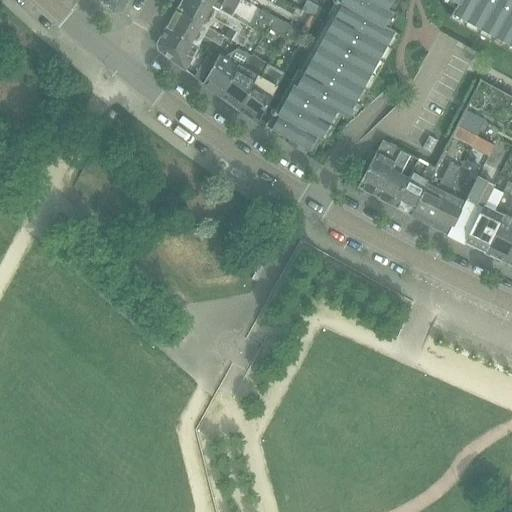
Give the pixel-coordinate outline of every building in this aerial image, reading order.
[(99,0),(114,13),(121,11),(126,0),(99,0)] [(230,16),(198,0),(181,0),(176,11),(209,28),(214,19),(237,32),(232,41),(243,47),(253,30),(230,16)] [(198,0),(230,16),(235,7),(260,21),(265,12),(244,0),(198,0)] [(511,0),(342,0),(294,86),(270,130),(289,140),(287,144),(304,154),(306,150),(321,158),(344,117),(346,118),(366,81),(384,91),(429,3),(469,23),(511,47),(511,0)] [(322,9),(308,1),(302,10),(310,15),(316,18),(322,9)] [(209,28),(176,11),(166,28),(198,47),(204,37),(220,46),(225,37),(209,28)] [(278,19),(265,12),(260,21),(271,28),(278,19)] [(316,18),(310,15),(300,32),(307,36),(316,18)] [(292,27),(278,19),(271,28),(270,30),(284,38),(285,37),(286,38),(292,27)] [(307,36),(300,32),(292,27),(286,38),(301,46),(307,36)] [(198,47),(166,28),(158,44),(159,51),(185,71),(198,47)] [(218,57),(214,65),(203,84),(221,98),(244,56),(235,50),(224,57),(220,55),(218,57)] [(218,57),(210,52),(205,60),(214,65),(218,57)] [(263,66),(244,56),(221,98),(238,110),(263,66)] [(214,65),(205,60),(204,60),(194,78),(203,84),(214,65)] [(284,74),(268,65),(266,68),(263,66),(238,110),(256,124),(257,125),(265,110),(277,87),(284,74)] [(467,111),(459,127),(474,136),(476,137),(485,120),(467,111)] [(474,136),(459,127),(453,137),(470,146),(474,136)] [(476,137),(474,136),(470,146),(471,147),(488,157),(493,147),(476,137)] [(437,142),(428,137),(422,149),(430,154),(437,142)] [(382,140),(356,188),(358,188),(375,197),(400,150),(382,140)] [(410,155),(400,150),(375,197),(393,207),(407,179),(400,175),(410,155)] [(459,168),(451,163),(437,189),(431,185),(433,181),(428,179),(410,216),(429,226),(459,168)] [(434,168),(426,164),(420,176),(412,171),(407,179),(393,207),(410,216),(428,179),(434,168)] [(471,171),(461,166),(460,168),(459,168),(429,226),(447,235),(466,199),(462,197),(460,201),(456,199),(471,171)] [(478,178),(466,199),(447,235),(463,244),(482,205),(493,186),(478,178)] [(511,194),(511,183),(509,181),(503,194),(502,193),(492,211),(482,205),(463,244),(483,253),(511,194)] [(511,194),(483,253),(504,262),(511,245),(511,194)]
